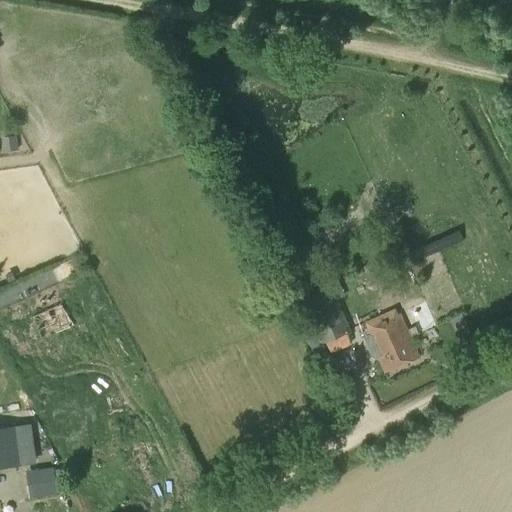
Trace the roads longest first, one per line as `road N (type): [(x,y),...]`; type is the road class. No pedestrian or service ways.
road 1 (track): [(109,0),(511,78)]
road 2 (track): [(213,511),(511,357)]
